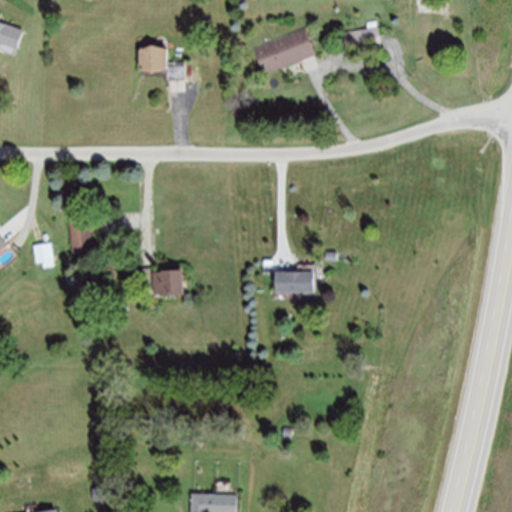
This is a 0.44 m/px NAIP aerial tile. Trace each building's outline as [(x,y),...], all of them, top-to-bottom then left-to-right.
[(0,13),(2,14),(0,19),(0,22),(24,31),(18,49),(0,43),(0,13)] [(305,26),(253,46),(264,75),(316,55),(305,26)] [(350,32),(379,28),(382,46),(352,50),(350,32)] [(138,50),(150,45),(163,48),(168,50),(168,59),(186,60),(185,81),(166,80),(167,68),(152,73),(138,69),(138,50)] [(69,217),(73,252),(94,249),(90,215),(69,217)] [(51,242),(54,260),(36,263),(33,245),(51,242)] [(275,271),(296,271),(296,264),(317,264),(317,291),(275,292),(275,271)] [(134,268),(159,267),(160,272),(182,270),(183,294),(157,295),(156,282),(135,283),(134,268)] [(193,493),(192,511),(238,511),(239,494),(193,493)]
